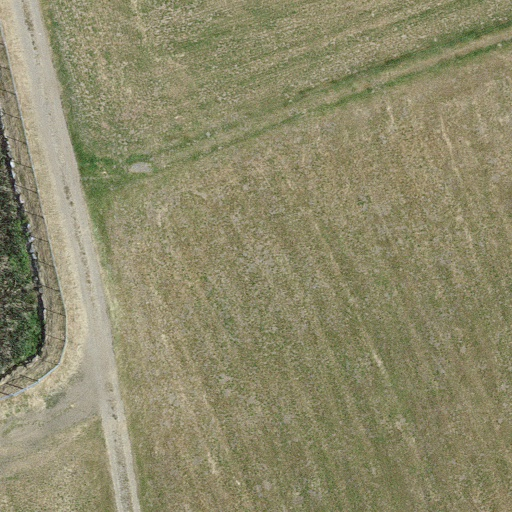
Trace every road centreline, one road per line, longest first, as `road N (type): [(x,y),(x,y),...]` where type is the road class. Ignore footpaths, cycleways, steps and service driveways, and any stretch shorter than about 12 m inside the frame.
road 1 (track): [(29,0),(91,278),(126,511)]
road 2 (track): [(106,379),(29,428),(0,436)]
